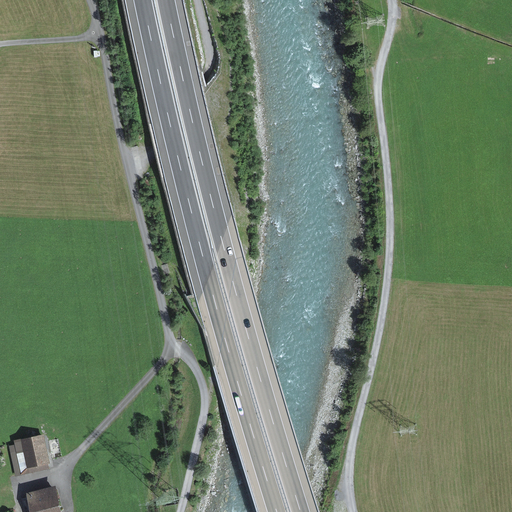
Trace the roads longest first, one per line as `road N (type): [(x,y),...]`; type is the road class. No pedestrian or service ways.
road 1 (motorway): [(303,511),(232,279),(166,0)]
road 2 (motorway): [(141,0),(187,200),(275,511)]
road 3 (unclassified): [(392,0),(378,81),(390,236),(351,460),(354,511)]
road 4 (unclassified): [(205,396),(199,371),(174,343),(88,0)]
